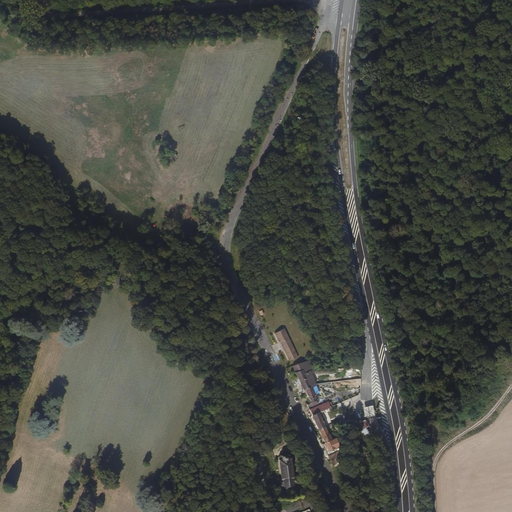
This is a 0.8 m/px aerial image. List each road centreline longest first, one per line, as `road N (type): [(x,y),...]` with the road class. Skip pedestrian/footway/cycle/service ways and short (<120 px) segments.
road 1 (unclassified): [(325,14),(221,251),(345,511)]
road 2 (primary): [(339,19),(337,147),(398,511)]
road 3 (primary): [(412,511),(356,197),(348,88),(353,20)]
road 4 (unclassified): [(297,0),(49,16),(24,0)]
road 5 (track): [(434,511),(437,457),(511,386)]
road 6 (track): [(279,375),(281,443),(313,501)]
